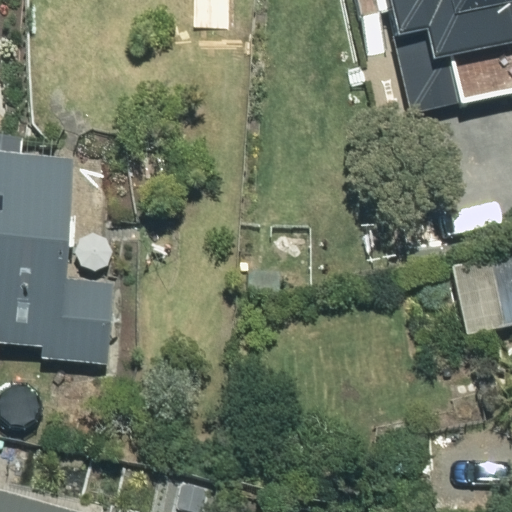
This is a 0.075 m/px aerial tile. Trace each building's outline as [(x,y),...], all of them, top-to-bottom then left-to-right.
[(511,0),(383,0),(406,119),(511,95),(511,0)] [(0,348),(39,351),(38,364),(104,369),(110,287),(60,283),(69,164),(0,158),(0,348)] [(511,329),(511,258),(489,263),(504,331),(511,329)] [(243,276),(242,292),(278,294),(278,277),(243,276)] [(0,511),(52,511),(0,500),(0,511)]
